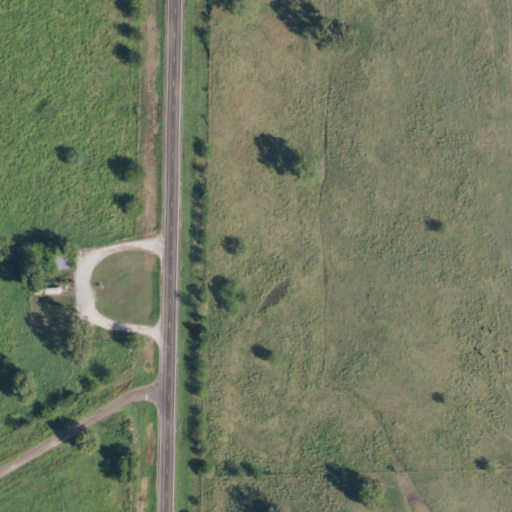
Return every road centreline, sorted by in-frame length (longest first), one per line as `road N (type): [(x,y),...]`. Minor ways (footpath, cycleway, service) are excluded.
road 1 (secondary): [(166,511),(174,0)]
road 2 (residential): [(169,412),(68,422),(0,460)]
